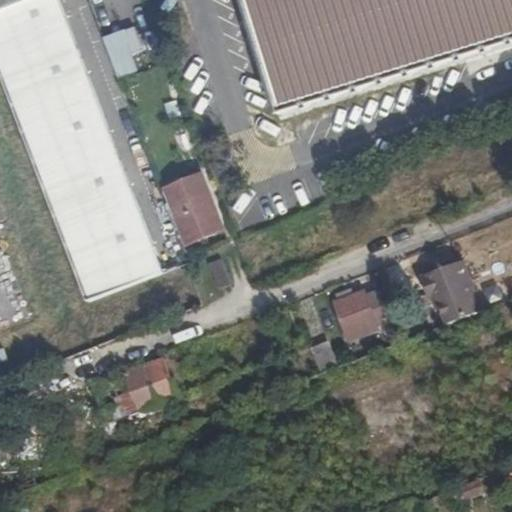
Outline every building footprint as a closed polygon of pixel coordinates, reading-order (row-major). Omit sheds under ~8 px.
[(0,0),(0,59),(89,295),(160,268),(58,0),(0,0)] [(511,0),(248,0),(282,111),(511,42),(511,0)] [(106,38),(117,66),(149,52),(137,25),(106,38)] [(192,243),(231,229),(209,170),(169,185),(176,204),(169,207),(177,230),(186,227),(192,243)] [(224,258),(210,263),(219,288),(233,283),(224,258)] [(439,295),(450,324),(485,310),(465,260),(423,276),(432,298),(439,295)] [(379,326),(391,321),(381,292),(368,297),(366,292),(349,298),(347,293),(339,295),(341,301),(336,302),(351,342),(381,331),(379,326)] [(329,344),(312,349),(321,372),(337,366),(329,344)] [(135,395),(141,412),(182,396),(167,359),(127,375),(135,395)] [(111,375),(92,383),(98,397),(116,389),(111,375)] [(92,383),(76,390),(86,416),(102,410),(102,407),(98,397),(92,383)] [(135,395),(102,407),(102,410),(108,425),(127,417),(141,412),(135,395)] [(41,431),(32,406),(15,414),(24,437),(41,431)] [(132,432),(127,417),(108,425),(113,439),(132,432)] [(57,438),(45,442),(57,479),(105,460),(92,421),(55,434),(57,438)] [(9,436),(0,439),(0,448),(3,456),(16,452),(9,436)] [(15,481),(0,486),(0,502),(18,495),(15,488),(18,488),(15,481)] [(485,492),(481,481),(466,487),(468,491),(470,498),(485,492)] [(468,491),(455,495),(458,504),(471,500),(470,498),(468,491)]
